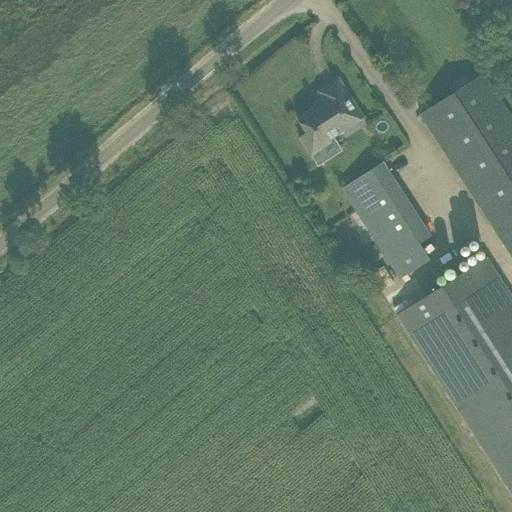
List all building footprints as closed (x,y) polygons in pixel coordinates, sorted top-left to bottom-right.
[(464,76),(467,82),(476,76),(473,70),(472,70),(464,76)] [(419,113),(511,257),(511,120),(482,73),(419,113)] [(298,137),(308,152),(362,117),(337,79),(317,92),(323,100),(296,117),(305,132),(298,137)] [(382,162),(341,188),(400,279),(427,261),(416,244),(429,236),(382,162)] [(511,298),(485,257),(395,315),(511,495),(511,298)]
